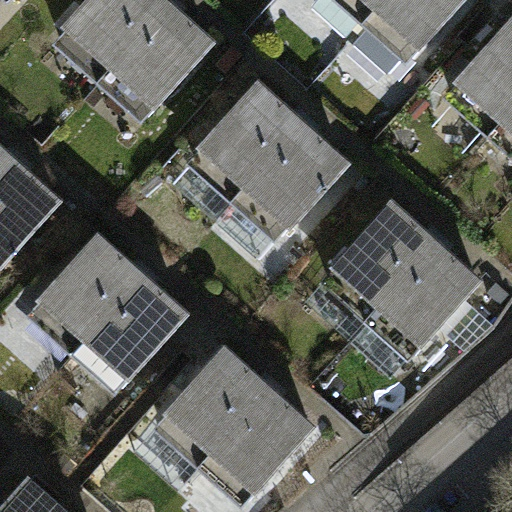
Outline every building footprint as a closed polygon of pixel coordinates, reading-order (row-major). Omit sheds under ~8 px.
[(31,0),(0,0),(0,7),(13,20),(31,0)] [(174,13),(159,0),(104,0),(54,56),(100,97),(174,13)] [(404,0),(327,0),(370,38),(404,0)] [(485,0),(404,0),(370,38),(416,78),(485,0)] [(220,53),(174,13),(100,97),(145,137),(220,53)] [(511,127),(511,36),(449,107),(495,147),(511,127)] [(312,130),(267,90),(192,173),(238,214),(312,130)] [(511,127),(495,147),(511,162),(511,127)] [(358,170),(312,130),(238,214),(284,254),(358,170)] [(0,193),(22,169),(0,149),(0,193)] [(0,285),(68,209),(22,169),(0,193),(0,285)] [(448,251),(402,211),(328,294),(373,334),(448,251)] [(151,284),(106,244),(31,327),(77,367),(151,284)] [(493,291),(448,251),(373,334),(419,375),(493,291)] [(197,324),(151,284),(77,367),(123,408),(197,324)] [(278,396),(232,356),(158,440),(204,480),(278,396)] [(256,511),(324,437),(278,396),(204,480),(239,511),(256,511)] [(54,511),(24,485),(0,511),(54,511)]
